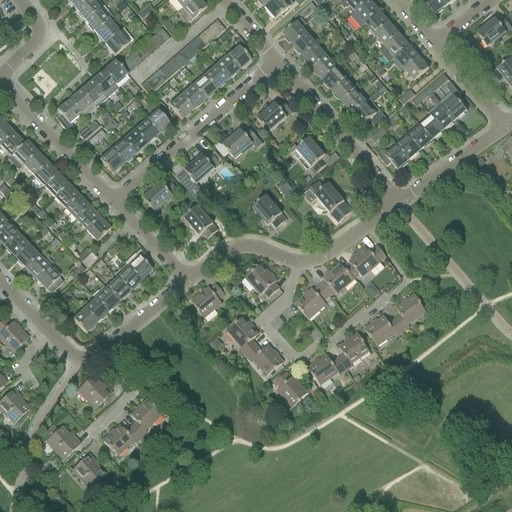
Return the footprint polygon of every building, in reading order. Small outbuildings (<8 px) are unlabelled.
[(66,0),(76,11),(88,0),(66,0)] [(88,0),(76,11),(85,23),(103,7),(96,0),(88,0)] [(178,13),(192,0),(173,0),(182,9),(178,13)] [(197,0),(192,0),(178,13),(183,19),(185,17),(190,23),(197,17),(202,12),(206,9),(206,8),(205,9),(197,0)] [(257,0),(266,9),(276,0),(257,0)] [(280,0),(276,0),(266,9),(275,20),(274,21),(275,22),(289,10),(280,0)] [(349,8),(354,14),(369,2),(367,0),(347,0),(345,2),(340,6),(344,10),(349,8)] [(445,7),(439,0),(416,0),(423,6),(424,5),(434,17),(434,16),(445,7)] [(360,29),(364,25),(378,13),(369,2),(354,14),(350,18),(360,29)] [(122,3),(115,9),(120,14),(127,8),(122,3)] [(311,4),(300,14),(304,20),(316,10),(311,4)] [(148,6),(137,15),(141,21),(152,11),(148,6)] [(85,23),(95,34),(109,23),(113,19),(103,7),(85,23)] [(202,12),(197,17),(200,20),(205,15),(202,12)] [(332,13),(327,18),(330,22),(336,17),(332,13)] [(378,13),(364,25),(369,31),(368,32),(373,38),(374,37),(388,25),(378,13)] [(136,19),(132,15),(127,19),(130,24),(136,19)] [(511,30),(509,27),(503,19),(497,24),(494,20),(495,21),(477,35),(476,34),(475,34),(487,49),(511,30)] [(301,20),(282,36),(282,37),(283,36),(293,47),(306,36),(307,35),(302,29),(306,25),(301,20)] [(324,20),(319,25),(323,29),(328,24),(324,20)] [(216,21),(211,26),(220,35),(225,31),(216,21)] [(172,26),(168,22),(162,26),(166,31),(172,26)] [(95,34),(105,45),(118,34),(109,23),(95,34)] [(374,37),(384,48),(398,36),(388,25),(374,37)] [(211,26),(207,30),(215,39),(220,35),(211,26)] [(340,27),(336,30),(344,39),(348,36),(340,27)] [(118,34),(105,45),(114,56),(113,57),(114,58),(133,42),(123,30),(118,34)] [(161,30),(157,34),(165,44),(170,40),(161,30)] [(207,30),(202,34),(210,44),(215,39),(207,30)] [(334,31),(329,36),(333,40),(338,36),(334,31)] [(214,44),(221,52),(225,48),(223,45),(231,38),(227,33),(214,44)] [(157,34),(152,38),(160,48),(165,44),(157,34)] [(202,34),(197,38),(206,48),(210,44),(202,34)] [(303,59),(317,46),(307,35),(306,36),(293,47),(303,59)] [(350,38),(346,41),(350,45),(355,40),(352,36),(350,38)] [(384,48),(380,52),(390,63),(394,60),(397,56),(408,47),(398,36),(384,48)] [(152,38),(147,42),(155,52),(160,48),(152,38)] [(197,38),(192,42),(201,52),(206,48),(197,38)] [(238,49),(227,58),(238,71),(249,62),(250,63),(250,62),(245,56),(249,52),(239,39),(234,44),(238,49)] [(147,42),(142,46),(151,56),(155,52),(147,42)] [(192,42),(188,46),(196,56),(201,52),(192,42)] [(344,43),(338,48),(342,52),(348,47),(344,43)] [(142,46),(138,51),(146,60),(151,56),(142,46)] [(188,46),(183,50),(191,60),(194,58),(196,56),(188,46)] [(303,59),(313,70),(327,58),(317,46),(303,59)] [(394,60),(404,71),(418,59),(408,47),(394,60)] [(362,48),(356,52),(360,57),(366,52),(362,48)] [(183,50),(178,54),(186,64),(189,61),(191,60),(183,50)] [(138,51),(133,55),(141,64),(146,60),(138,51)] [(178,54),(173,58),(182,68),(186,64),(178,54)] [(354,54),(349,59),(352,63),(357,58),(354,54)] [(133,55),(128,59),(136,68),(141,64),(133,55)] [(173,58),(168,62),(177,72),(182,68),(173,58)] [(191,60),(189,61),(196,69),(200,66),(194,58),(191,60)] [(227,58),(215,68),(227,81),(238,71),(227,58)] [(313,70),(323,81),(337,69),(327,58),(313,70)] [(128,59),(123,63),(131,72),(136,68),(128,59)] [(372,59),(366,64),(370,68),(375,63),(372,59)] [(418,59),(404,71),(414,82),(413,82),(413,83),(429,70),(428,69),(427,70),(418,59)] [(496,71),(492,75),(499,83),(505,79),(511,88),(510,90),(511,90),(511,88),(511,63),(510,61),(511,60),(504,65),(496,71)] [(114,63),(103,73),(114,85),(126,76),(118,67),(114,62),(114,63)] [(168,62),(164,66),(172,76),(177,72),(168,62)] [(123,63),(118,67),(126,76),(127,77),(131,72),(123,63)] [(164,66),(159,71),(167,80),(172,76),(164,66)] [(364,66),(358,70),(362,74),(367,70),(364,66)] [(215,68),(204,78),(215,91),(227,81),(215,68)] [(323,81),(332,93),(347,81),(337,69),(323,81)] [(184,70),(180,74),(185,79),(189,75),(184,70)] [(381,70),(376,75),(380,80),(385,75),(381,70)] [(159,71),(154,75),(162,84),(167,80),(159,71)] [(103,73),(92,83),(107,100),(118,90),(114,85),(103,73)] [(154,75),(149,79),(158,89),(162,84),(154,75)] [(432,94),(433,95),(448,81),(443,76),(428,89),(432,94)] [(373,77),(368,82),(371,86),(377,81),(373,77)] [(204,78),(192,88),(204,101),(215,91),(204,78)] [(149,79),(144,83),(153,93),(158,89),(149,79)] [(173,80),(169,83),(173,89),(177,85),(173,80)] [(332,93),(342,104),(356,92),(347,81),(332,93)] [(92,83),(81,92),(95,110),(107,100),(92,83)] [(153,93),(144,83),(140,87),(148,97),(153,93)] [(454,99),(443,108),(454,122),(466,112),(466,113),(467,113),(460,104),(464,101),(451,85),(446,89),(454,99)] [(192,88),(181,98),(192,111),(204,101),(192,88)] [(384,89),(377,94),(380,98),(387,93),(384,89)] [(428,89),(423,94),(427,98),(432,94),(428,89)] [(81,92),(69,102),(80,115),(84,119),(95,110),(81,92)] [(356,92),(342,104),(352,116),(366,104),(366,103),(356,92)] [(410,92),(398,101),(403,107),(414,97),(410,92)] [(158,93),(154,96),(158,102),(162,98),(158,93)] [(128,94),(124,98),(129,103),(133,100),(128,94)] [(377,94),(352,116),(362,127),(361,128),(369,122),(376,130),(387,121),(373,104),(380,98),(377,94)] [(423,94),(416,100),(419,104),(427,98),(423,94)] [(428,114),(431,118),(443,132),(454,122),(443,108),(432,96),(429,98),(434,108),(428,114)] [(192,111),(181,98),(170,107),(169,106),(168,107),(181,122),(182,121),(181,120),(192,111)] [(416,100),(411,104),(416,109),(421,106),(419,104),(416,100)] [(60,115),(55,120),(67,134),(68,134),(67,133),(72,128),(71,127),(69,126),(69,125),(80,115),(69,102),(61,109),(60,108),(57,111),(60,115)] [(135,102),(131,105),(136,111),(140,107),(135,102)] [(257,119),(256,120),(267,133),(285,117),(286,119),(292,114),(283,103),(277,108),(274,104),(274,105),(275,106),(257,121),(257,119)] [(117,104),(113,108),(118,113),(122,109),(117,104)] [(404,110),(400,113),(405,119),(409,115),(405,110),(404,110)] [(124,112),(119,115),(124,121),(128,117),(124,112)] [(102,117),(106,123),(111,119),(106,113),(102,117)] [(158,113),(146,123),(157,136),(168,126),(169,127),(170,127),(158,113)] [(431,118),(420,128),(431,141),(443,132),(431,118)] [(393,120),(389,123),(389,124),(393,128),(397,125),(393,120)] [(112,121),(108,125),(112,130),(113,131),(117,127),(112,121)] [(298,129),(303,134),(310,128),(305,122),(298,129)] [(146,123),(135,132),(146,145),(157,136),(146,123)] [(0,147),(12,135),(2,124),(0,126),(0,147)] [(94,124),(90,127),(95,132),(99,129),(94,124)] [(108,125),(103,130),(107,134),(112,130),(108,125)] [(95,132),(90,127),(79,137),(84,142),(95,132)] [(420,128),(408,138),(420,151),(431,141),(420,128)] [(370,139),(375,144),(386,135),(382,129),(370,139)] [(222,146),(229,155),(233,159),(251,144),(252,146),(256,151),(262,146),(258,141),(255,137),(249,130),(243,135),(240,131),(240,132),(223,147),(222,146)] [(101,131),(97,135),(102,140),(106,137),(101,131)] [(135,132),(123,142),(134,155),(146,145),(135,132)] [(9,158),(10,159),(23,146),(12,135),(0,147),(10,158),(9,158)] [(102,140),(97,135),(86,145),(90,150),(102,140)] [(408,138),(397,148),(408,161),(420,151),(408,138)] [(301,158),(316,175),(326,166),(321,160),(325,157),(324,157),(309,140),(310,139),(297,150),(294,147),(289,152),(297,162),(301,158)] [(123,142),(112,152),(123,165),(134,155),(123,142)] [(18,172),(23,167),(36,154),(26,144),(27,143),(26,143),(23,146),(10,159),(8,161),(18,172)] [(408,161),(397,148),(391,153),(386,153),(384,155),(381,152),(376,156),(386,168),(391,164),(398,172),(397,171),(408,161)] [(123,165),(112,152),(101,162),(100,161),(99,161),(112,176),(113,176),(112,175),(123,165)] [(23,167),(34,178),(47,165),(36,154),(23,167)] [(220,166),(217,162),(211,155),(205,160),(202,156),(202,157),(202,158),(195,164),(185,172),(184,172),(185,173),(177,180),(188,193),(196,186),(220,166)] [(481,160),(476,164),(480,169),(485,165),(481,160)] [(34,178),(44,188),(57,176),(47,165),(34,178)] [(44,188),(55,199),(67,187),(57,176),(44,188)] [(10,179),(5,184),(9,188),(14,183),(10,179)] [(143,200),(155,214),(179,193),(169,183),(164,188),(161,184),(160,184),(161,185),(144,200),(143,199),(143,200)] [(316,201),(337,226),(352,213),(344,203),(343,204),(328,186),(329,186),(328,185),(323,190),(318,184),(319,184),(319,183),(302,197),(303,199),(310,207),(316,201)] [(286,185),(279,191),(289,203),(296,197),(286,185)] [(299,186),(292,191),(297,196),(303,191),(299,186)] [(55,199),(65,210),(78,198),(67,187),(55,199)] [(1,195),(5,202),(12,196),(6,190),(1,194),(1,195)] [(21,190),(16,195),(20,199),(25,194),(21,190)] [(14,197),(8,202),(12,206),(17,201),(14,197)] [(65,210),(75,221),(88,209),(78,198),(65,210)] [(282,215),(281,216),(265,198),(252,210),(254,209),(268,226),(267,227),(267,228),(271,225),(276,230),(287,221),(282,215)] [(31,201),(26,206),(30,210),(35,205),(31,201)] [(24,208),(19,213),(23,217),(28,212),(24,208)] [(197,208),(191,214),(183,220),(183,221),(185,219),(200,236),(198,238),(202,235),(207,241),(218,232),(213,226),(212,227),(197,208)] [(75,221),(86,232),(99,220),(88,209),(75,221)] [(42,212),(36,217),(40,221),(46,216),(42,212)] [(34,219),(29,224),(33,228),(38,223),(34,219)] [(99,220),(86,232),(96,243),(95,244),(96,244),(110,230),(109,231),(99,220)] [(52,223),(47,228),(51,232),(56,226),(52,223)] [(0,230),(0,243),(4,248),(16,236),(6,225),(0,230)] [(45,230),(40,234),(43,238),(48,234),(45,230)] [(63,234),(57,239),(61,242),(66,237),(63,234)] [(4,248),(15,259),(27,247),(16,236),(4,248)] [(55,240),(50,245),(54,249),(59,244),(55,240)] [(121,241),(110,251),(115,256),(126,246),(121,241)] [(73,244),(68,250),(72,254),(77,249),(73,244)] [(15,259),(25,269),(37,258),(27,247),(15,259)] [(344,271),(346,274),(347,273),(357,284),(354,280),(360,276),(362,279),(371,272),(369,270),(378,262),(379,264),(380,264),(386,259),(377,247),(370,254),(365,248),(355,257),(348,263),(350,265),(344,271)] [(138,259),(128,269),(140,282),(150,272),(151,273),(152,272),(144,264),(149,260),(140,250),(135,255),(138,258),(137,258),(138,259)] [(115,256),(110,251),(107,255),(112,260),(115,256)] [(36,280),(48,269),(43,263),(47,259),(42,253),(37,258),(25,269),(30,274),(28,276),(34,282),(36,280)] [(82,262),(88,268),(97,260),(91,254),(84,261),(82,262)] [(105,267),(100,261),(95,265),(101,271),(105,267)] [(325,282),(319,287),(329,298),(334,293),(337,296),(346,289),(344,287),(353,280),(354,281),(357,284),(347,273),(346,274),(344,271),(339,265),(339,266),(329,274),(330,275),(323,281),(325,282)] [(50,296),(62,285),(63,284),(63,283),(62,284),(59,280),(60,279),(59,278),(58,279),(53,274),(56,270),(52,266),(49,269),(48,269),(36,280),(46,291),(45,292),(46,292),(50,296)] [(80,266),(69,277),(74,282),(85,271),(80,266)] [(123,274),(117,280),(129,293),(140,282),(128,269),(125,266),(120,271),(123,274)] [(264,294),(269,300),(279,290),(274,284),(276,283),(270,276),(271,276),(262,266),(254,272),(253,272),(245,279),(260,297),(264,294)] [(94,277),(89,272),(84,276),(89,281),(94,277)] [(117,280),(106,290),(118,303),(129,293),(117,280)] [(83,287),(78,282),(74,286),(79,291),(83,287)] [(373,299),(380,293),(371,283),(364,290),(373,299)] [(197,311),(204,320),(222,305),(219,302),(225,297),(216,286),(210,291),(209,289),(202,295),(201,294),(191,303),(197,311)] [(305,296),(295,305),(302,312),(301,313),(308,321),(309,321),(308,319),(316,312),(317,313),(326,306),(323,303),(329,298),(319,287),(314,292),(312,290),(305,296)] [(106,290),(95,300),(107,313),(118,303),(106,290)] [(56,303),(61,308),(72,298),(67,293),(56,303)] [(401,317),(395,321),(403,333),(409,328),(408,327),(426,314),(420,306),(421,305),(415,296),(406,302),(396,310),(401,317)] [(95,300),(84,311),(96,324),(107,313),(95,300)] [(96,324),(84,311),(74,321),(73,320),(72,321),(86,335),(87,335),(86,334),(96,324)] [(235,326),(227,333),(228,333),(229,332),(237,341),(235,342),(242,349),(240,351),(238,353),(243,359),(245,357),(256,347),(252,342),(258,336),(249,326),(250,326),(243,318),(236,325),(235,325),(235,326)] [(403,333),(395,321),(389,325),(384,318),(373,325),(364,330),(371,340),(371,339),(377,348),(395,335),(397,337),(403,333)] [(0,324),(0,341),(4,346),(6,345),(14,353),(12,355),(13,355),(21,347),(20,347),(28,339),(19,330),(18,330),(12,324),(10,325),(5,320),(0,324)] [(343,356),(338,360),(346,372),(352,368),(351,366),(359,360),(358,358),(367,352),(369,354),(369,353),(363,345),(364,344),(363,343),(358,335),(349,341),(350,341),(339,349),(343,356)] [(256,347),(245,357),(250,363),(252,361),(259,369),(260,367),(268,376),(266,377),(267,378),(274,371),(275,371),(276,371),(283,364),(277,356),(276,357),(268,347),(261,353),(256,347)] [(346,372),(338,360),(332,364),(327,357),(316,364),(307,370),(314,379),(314,378),(320,387),(338,374),(340,376),(346,372)] [(278,381),(275,384),(280,389),(277,392),(284,401),(286,399),(293,408),(292,409),(292,410),(301,402),(300,402),(308,395),(305,392),(299,385),(298,385),(292,378),(291,380),(286,374),(278,381)] [(93,377),(77,392),(77,393),(79,391),(87,400),(85,401),(95,411),(112,394),(107,389),(106,390),(93,377)] [(0,402),(0,411),(5,417),(6,415),(15,424),(13,425),(13,426),(29,411),(17,397),(18,396),(13,390),(6,397),(0,402)] [(136,423),(130,428),(141,439),(146,434),(145,432),(161,417),(154,409),(147,400),(139,407),(140,408),(130,417),(136,423)] [(39,440),(36,442),(41,447),(45,443),(46,444),(47,442),(55,450),(53,452),(63,462),(81,445),(75,440),(74,441),(61,428),(57,432),(53,427),(39,440)] [(141,439),(130,428),(125,433),(119,427),(110,436),(109,435),(102,442),(110,451),(110,450),(117,457),(133,442),(135,444),(141,439)] [(81,462),(71,472),(81,482),(82,481),(90,489),(88,491),(89,491),(98,483),(105,476),(92,462),(94,461),(89,456),(81,462)] [(103,479),(97,484),(102,488),(107,483),(103,479)]
